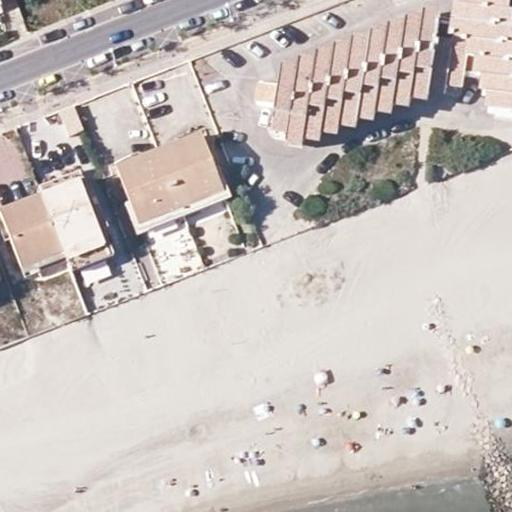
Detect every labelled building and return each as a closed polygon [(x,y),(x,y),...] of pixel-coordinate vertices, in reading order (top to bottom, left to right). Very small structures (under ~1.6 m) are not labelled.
[(274,106),(269,137),(286,139),(285,149),(301,151),(302,142),(318,145),(320,136),(335,138),(336,129),(354,131),(356,122),(372,124),(373,115),(389,117),(391,109),(408,111),(409,102),(425,104),(426,95),(443,97),(444,89),(461,92),(463,76),(480,79),(477,95),(487,96),(484,112),(511,115),(511,0),(453,0),(450,23),(437,21),(438,13),(422,11),(421,19),(404,17),(403,27),(387,25),(386,32),(370,30),(369,40),(351,38),(350,47),(334,44),(333,56),(315,53),(315,60),(298,58),(297,67),(279,65),(277,84),(256,82),(253,102),(274,106)] [(82,132),(72,109),(57,114),(67,139),(82,132)] [(156,151),(179,210),(220,193),(197,135),(156,151)] [(179,210),(156,151),(115,168),(138,226),(179,210)] [(43,199),(66,258),(108,242),(81,173),(62,180),(66,190),(61,192),(57,182),(39,189),(43,199)] [(66,190),(62,180),(57,182),(61,192),(66,190)] [(179,210),(182,217),(223,201),(220,193),(179,210)] [(66,258),(43,199),(2,215),(26,274),(66,258)] [(179,210),(138,226),(141,233),(182,217),(179,210)] [(115,260),(108,242),(66,258),(74,276),(115,260)] [(66,258),(26,274),(29,281),(69,266),(66,258)]
